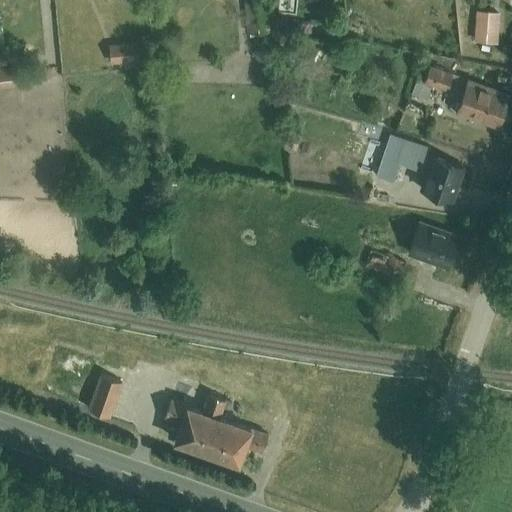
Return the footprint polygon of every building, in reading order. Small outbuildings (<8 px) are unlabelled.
[(251,0),(248,0),(250,32),(271,31),(268,0),(251,0)] [(500,13),(476,11),(474,44),(497,46),(500,13)] [(111,42),(112,64),(142,62),(140,40),(111,42)] [(432,66),(426,84),(465,98),(472,80),(432,66)] [(0,69),(0,90),(19,88),(17,67),(0,69)] [(511,93),(472,80),(460,115),(501,129),(511,95),(511,93)] [(426,178),(422,192),(457,202),(467,169),(436,159),(439,152),(390,136),(381,164),(426,178)] [(422,217),(411,250),(452,264),(463,231),(422,217)] [(372,245),(367,265),(402,275),(408,255),(372,245)] [(102,370),(90,406),(112,414),(124,377),(102,370)] [(206,402),(173,391),(166,411),(184,417),(177,439),(242,462),(249,441),(264,446),(269,431),(256,427),(259,418),(225,407),(229,395),(210,388),(206,402)]
